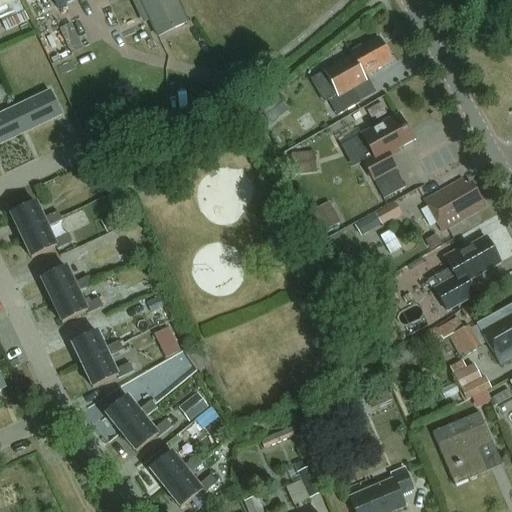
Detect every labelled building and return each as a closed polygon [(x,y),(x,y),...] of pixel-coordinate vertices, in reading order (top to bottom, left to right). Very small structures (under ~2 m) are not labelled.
[(0,0),(0,21),(1,24),(23,14),(18,3),(21,2),(20,0),(0,0)] [(174,0),(139,0),(158,38),(187,25),(174,0)] [(52,48),(59,45),(68,66),(92,56),(72,10),(42,23),(52,48)] [(352,58),(324,74),(337,98),(329,103),(337,117),(358,105),(351,92),(363,85),(363,78),(391,62),(379,40),(362,50),(361,48),(352,52),(353,54),(350,56),(352,58)] [(50,93),(16,110),(27,133),(61,117),(50,93)] [(287,112),(276,98),(259,112),(271,126),(287,112)] [(16,110),(0,117),(0,146),(27,133),(16,110)] [(398,117),(361,137),(373,159),(363,164),(373,183),(395,171),(388,157),(413,143),(398,117)] [(317,175),(315,153),(291,156),(293,178),(317,175)] [(462,182),(423,203),(440,235),(484,211),(471,186),(465,189),(462,182)] [(35,204),(10,216),(20,238),(46,226),(47,229),(62,222),(58,214),(43,221),(35,204)] [(395,205),(363,223),(368,233),(400,215),(395,205)] [(312,218),(325,239),(337,231),(324,211),(312,218)] [(46,226),(20,238),(31,261),(56,249),(57,251),(72,244),(68,236),(53,243),(47,229),(46,226)] [(128,264),(152,253),(138,226),(115,237),(128,264)] [(459,251),(444,259),(450,270),(436,278),(441,287),(434,291),(447,314),(475,298),(467,284),(500,266),(486,239),(460,253),(459,251)] [(66,269),(40,281),(51,303),(76,291),(78,294),(92,287),(88,279),(74,286),(66,269)] [(148,280),(130,288),(134,299),(153,291),(148,280)] [(76,291),(51,303),(62,326),(87,314),(88,316),(103,309),(99,301),(84,307),(78,294),(76,291)] [(160,292),(140,301),(147,317),(167,309),(160,292)] [(511,307),(477,328),(483,339),(484,339),(500,368),(511,360),(511,307)] [(443,342),(451,338),(463,331),(457,320),(437,331),(436,330),(417,340),(421,347),(440,337),(443,342)] [(156,334),(169,362),(146,372),(153,388),(192,370),(172,327),(156,334)] [(463,331),(451,338),(462,359),(481,349),(469,328),(463,331)] [(96,334),(71,346),(82,368),(107,356),(108,359),(123,352),(119,344),(104,351),(96,334)] [(107,356),(82,368),(92,390),(117,379),(118,381),(133,374),(129,365),(115,372),(108,359),(107,356)] [(485,393),(471,400),(476,411),(490,404),(485,393)] [(198,396),(179,411),(189,425),(208,410),(198,396)] [(127,399),(105,416),(120,435),(142,418),(144,420),(157,410),(151,403),(138,413),(127,399)] [(469,434),(437,448),(454,488),(487,474),(478,452),(492,445),(480,415),(464,422),(469,434)] [(153,432),(148,425),(144,420),(142,418),(120,435),(135,455),(157,438),(159,440),(172,429),(166,422),(153,432)] [(289,429),(259,442),(263,452),(294,439),(289,429)] [(171,455),(149,472),(165,491),(186,474),(188,477),(201,466),(195,459),(183,469),(171,455)] [(322,495),(307,461),(285,471),(292,486),(285,489),(293,508),(322,495)] [(353,511),(398,511),(406,509),(401,498),(413,492),(404,471),(391,476),(393,481),(348,500),(353,511)] [(186,474),(165,491),(180,511),(202,494),(203,496),(216,485),(210,478),(198,488),(188,477),(186,474)] [(244,503),(247,511),(263,511),(257,498),(244,503)]
